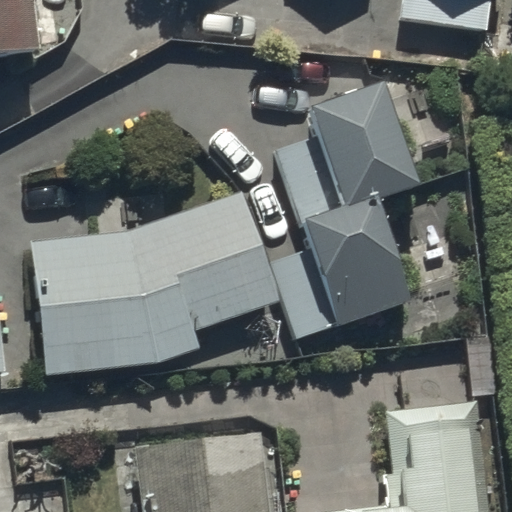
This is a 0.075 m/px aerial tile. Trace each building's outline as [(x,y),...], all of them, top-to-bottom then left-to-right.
[(0,0),(0,59),(26,57),(21,0),(0,0)] [(396,0),(394,21),(480,33),(484,0),(396,0)] [(302,252),(263,266),(289,343),(403,304),(369,204),(408,191),(373,87),(298,112),(307,140),(269,153),(302,252)] [(122,236),(23,245),(38,378),(154,365),(193,351),(187,335),(274,304),(234,195),(122,236)] [(361,511),(483,511),(472,406),(380,415),(387,477),(378,478),(381,510),(361,511)] [(262,511),(254,439),(130,452),(136,511),(262,511)]
